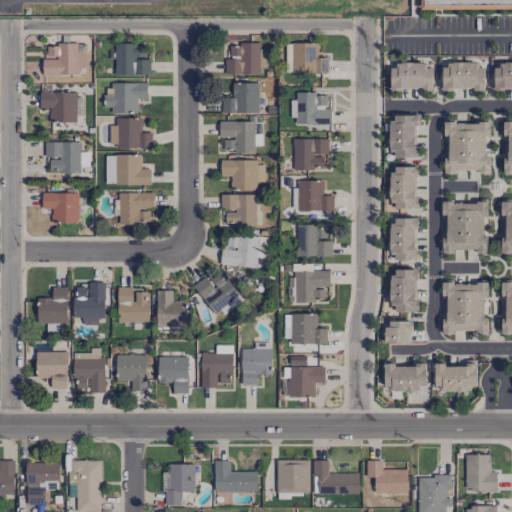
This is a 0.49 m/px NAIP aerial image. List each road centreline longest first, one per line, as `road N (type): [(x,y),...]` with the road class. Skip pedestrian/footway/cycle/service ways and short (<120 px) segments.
road 1 (residential): [(498,425),(497,351),(511,350),(499,109),(442,108),(436,120),(430,330),(447,349),(497,351)]
road 2 (residential): [(0,425),(511,425)]
road 3 (residential): [(366,26),(359,425)]
road 4 (residential): [(7,425),(10,30)]
road 5 (residential): [(10,30),(366,26)]
road 6 (residential): [(188,248),(186,27)]
road 7 (residential): [(10,249),(188,248)]
